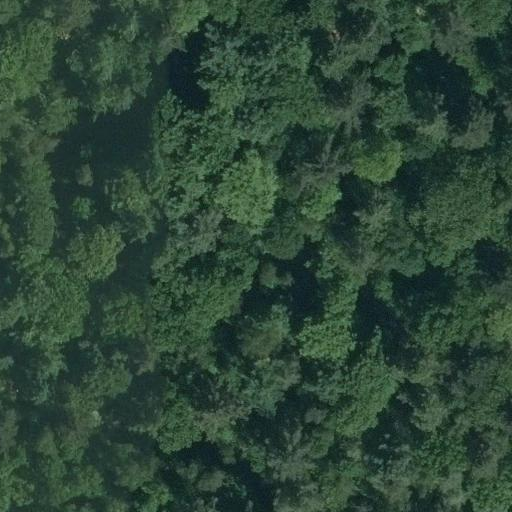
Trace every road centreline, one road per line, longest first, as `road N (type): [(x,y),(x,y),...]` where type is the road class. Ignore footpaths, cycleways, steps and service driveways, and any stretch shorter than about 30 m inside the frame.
road 1 (track): [(143,0),(176,87),(162,227),(186,259),(173,329),(126,413),(54,511)]
road 2 (track): [(186,259),(240,201),(349,165),(398,137),(496,56),(511,5)]
